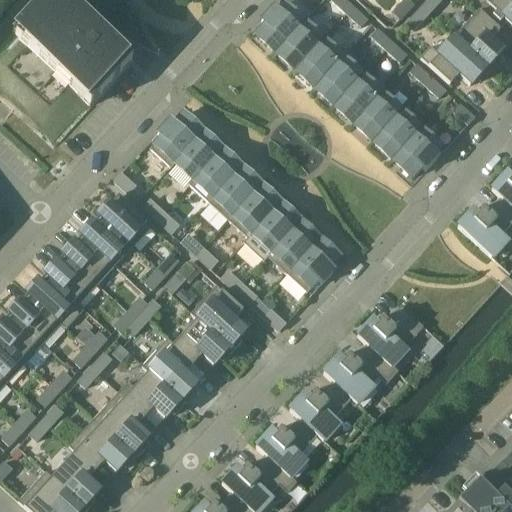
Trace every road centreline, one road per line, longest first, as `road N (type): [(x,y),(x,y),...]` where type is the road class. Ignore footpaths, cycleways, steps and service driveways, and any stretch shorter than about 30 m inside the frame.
road 1 (residential): [(145,511),(431,217),(511,112)]
road 2 (residential): [(0,263),(241,0)]
road 3 (residential): [(391,511),(511,395)]
